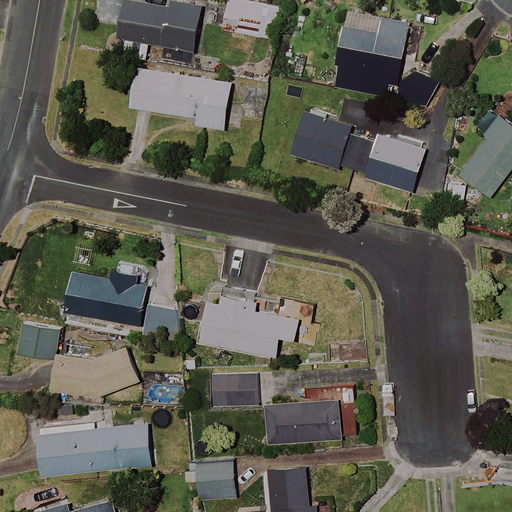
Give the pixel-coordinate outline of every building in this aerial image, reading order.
[(202,8),(139,0),(117,0),(112,39),(196,50),(202,8)] [(283,7),(249,0),(229,0),(224,29),(276,40),(283,7)] [(408,20),(381,17),(380,31),(343,28),(337,89),(401,95),(408,20)] [(234,81),(139,66),(132,107),(200,117),(198,124),(226,129),(234,81)] [(409,193),(427,144),(395,132),(401,116),(347,97),(338,122),(307,111),(293,152),(339,169),(341,163),(369,173),(367,178),(409,193)] [(511,168),(511,122),(504,117),(462,173),(492,196),(511,168)] [(75,266),(66,308),(141,325),(150,285),(138,282),(142,267),(116,262),(113,274),(75,266)] [(224,293),(222,303),(209,300),(201,341),(278,356),(282,336),(297,339),(301,318),(259,310),(261,300),(224,293)] [(182,310),(151,304),(145,339),(176,344),(182,310)] [(61,329),(26,322),(20,351),(56,358),(61,329)] [(360,360),(359,347),(329,349),(330,362),(360,360)] [(142,380),(131,350),(103,356),(63,351),(58,386),(102,393),(142,380)] [(258,405),(258,372),(213,373),(213,406),(258,405)] [(292,398),(265,401),(270,445),(344,436),(340,398),(292,403),(292,398)] [(154,464),(150,420),(99,425),(98,417),(43,422),(48,474),(154,464)] [(237,496),(234,460),(198,462),(201,498),(237,496)] [(312,502),(306,464),(269,469),(274,511),(318,511),(317,501),(312,502)] [(117,511),(113,498),(72,510),(70,502),(42,510),(42,511),(117,511)]
